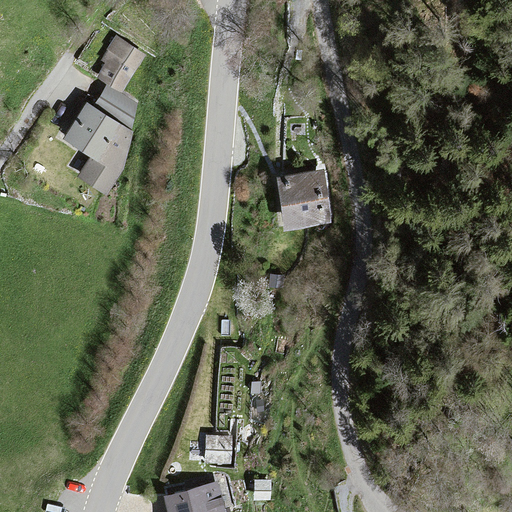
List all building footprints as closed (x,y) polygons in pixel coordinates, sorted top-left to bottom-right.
[(144,57),(116,38),(102,59),(106,62),(98,74),(122,90),(144,57)] [(142,141),(84,105),(63,138),(93,157),(79,178),(108,196),(142,141)] [(324,225),(320,173),(276,177),(280,229),(324,225)] [(211,460),(228,460),(229,435),(206,434),(206,442),(212,442),(211,460)] [(223,511),(217,483),(162,496),(165,511),(223,511)]
